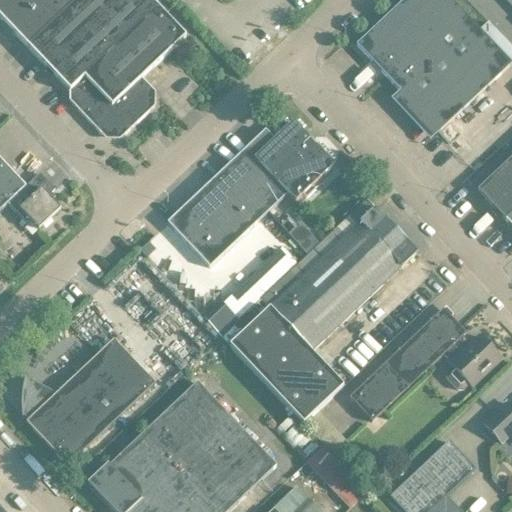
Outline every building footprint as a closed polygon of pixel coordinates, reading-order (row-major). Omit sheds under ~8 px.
[(185,38),(148,0),(0,0),(0,19),(68,92),(68,101),(100,135),(124,135),(154,107),(154,93),(141,79),(185,38)] [(385,77),(458,9),(449,0),(404,0),(356,46),(385,77)] [(479,31),(458,9),(385,77),(438,133),(511,63),(511,48),(488,23),(479,31)] [(209,268),(225,252),(249,230),(256,238),(273,222),(266,214),(276,204),(283,212),(293,202),(294,203),(333,166),(332,165),(333,163),(335,159),(320,144),(316,144),(314,146),(302,133),(304,131),(305,127),(299,121),(294,122),(292,123),(291,124),(286,119),(279,119),(272,125),(272,133),(277,137),(273,141),(264,132),(167,224),(209,268)] [(505,221),(511,214),(511,157),(476,191),(505,221)] [(0,212),(7,206),(24,188),(0,162),(0,212)] [(39,174),(24,188),(7,206),(26,226),(30,223),(38,231),(60,210),(47,197),(54,191),(39,174)] [(310,354),(416,254),(374,210),(229,347),(302,425),(342,388),(310,354)] [(223,305),(220,302),(202,319),(220,338),(238,321),(237,319),(241,315),(227,301),(223,305)] [(442,311),(383,366),(349,399),(371,423),(406,390),(442,356),(462,337),(465,334),(442,311)] [(462,337),(442,356),(450,364),(449,365),(471,388),(500,361),(478,337),(470,345),(462,337)] [(113,341),(56,395),(24,378),(21,391),(20,404),(21,416),(29,421),(26,423),(67,467),(154,385),(113,341)] [(129,511),(227,511),(275,467),(196,384),(109,467),(141,501),(129,511)] [(511,409),(507,404),(483,426),(501,445),(511,434),(511,409)] [(304,460),(318,446),(290,417),(275,431),(304,460)] [(448,443),(389,499),(400,511),(431,511),(475,471),(448,443)] [(107,465),(97,475),(87,485),(112,511),(129,511),(141,501),(109,467),(107,465)] [(511,487),(511,474),(504,473),(503,487),(511,487)] [(317,511),(296,489),(273,511),(271,511),(317,511)]
